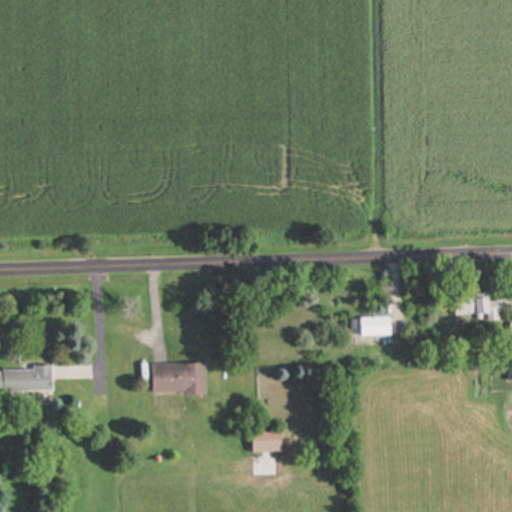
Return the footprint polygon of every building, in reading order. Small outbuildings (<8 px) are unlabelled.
[(511,319),(511,299),(484,299),(484,319),(511,319)] [(365,318),(365,337),(396,337),(396,318),(365,318)] [(157,365),(157,395),(211,395),(211,365),(157,365)] [(0,370),(0,394),(62,392),(61,368),(0,370)] [(287,431),(258,431),(258,453),(287,453),(287,431)]
